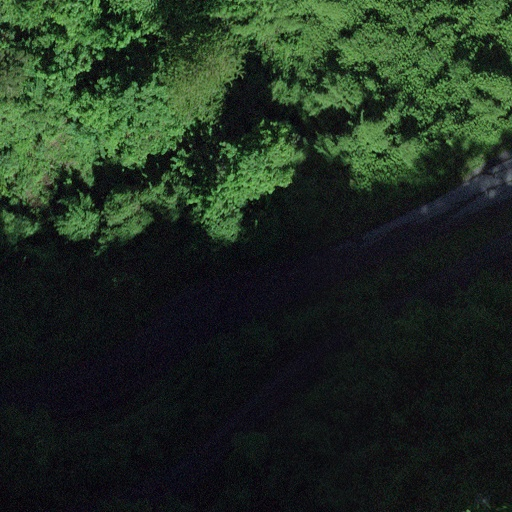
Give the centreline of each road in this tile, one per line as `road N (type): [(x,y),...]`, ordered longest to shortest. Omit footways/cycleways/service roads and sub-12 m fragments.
road 1 (unclassified): [(0,389),(105,358),(423,206),(511,175)]
road 2 (track): [(511,258),(425,302),(221,442),(67,511)]
